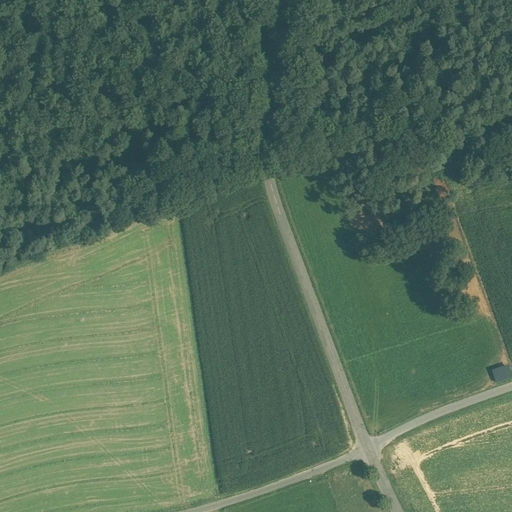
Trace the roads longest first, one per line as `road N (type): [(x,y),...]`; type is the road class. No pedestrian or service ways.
road 1 (tertiary): [(278,0),(264,125),(271,189),(366,447)]
road 2 (unknown): [(366,447),(353,446),(248,155)]
road 3 (track): [(267,156),(347,132),(423,125),(511,131)]
road 4 (unclassified): [(366,447),(189,511)]
road 5 (unclassified): [(511,386),(366,447)]
